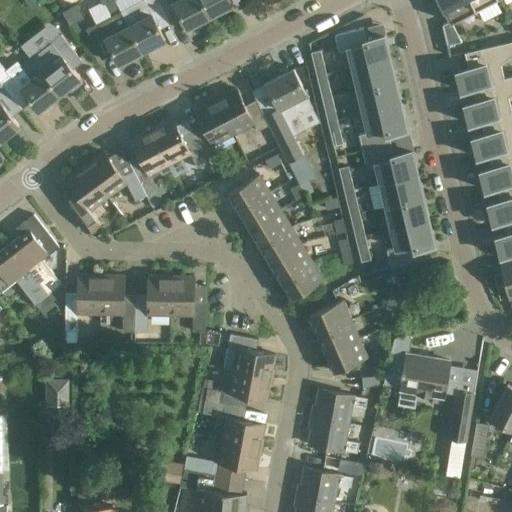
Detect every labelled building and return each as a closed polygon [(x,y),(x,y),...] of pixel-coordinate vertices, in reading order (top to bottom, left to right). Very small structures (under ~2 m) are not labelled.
[(144,49),(117,0),(109,0),(104,3),(110,15),(86,28),(102,58),(113,52),(118,63),(144,49)] [(117,0),(144,49),(165,38),(160,29),(172,22),(159,0),(117,0)] [(210,16),(201,0),(180,0),(176,2),(174,0),(159,0),(172,22),(181,17),(187,28),(210,16)] [(201,0),(210,16),(234,3),(232,0),(201,0)] [(491,0),(441,0),(444,4),(442,6),(450,22),(491,0)] [(449,45),(460,42),(450,22),(444,23),(449,45)] [(352,64),(389,55),(384,34),(366,38),(363,27),(334,34),(338,50),(348,48),(352,64)] [(30,58),(58,93),(79,77),(72,68),(82,60),(60,33),(50,41),(61,54),(48,65),(44,59),(37,65),(30,57),(30,58)] [(460,89),(511,76),(511,75),(504,77),(501,64),(511,55),(511,40),(464,52),(468,67),(456,70),(460,89)] [(316,72),(325,70),(320,50),(311,52),(316,72)] [(389,55),(352,64),(358,89),(395,80),(389,55)] [(8,74),(0,80),(0,83),(20,109),(30,101),(37,110),(58,93),(30,58),(21,65),(17,60),(5,70),(8,74)] [(313,108),(305,94),(306,93),(293,68),(266,82),(279,107),(264,115),(263,115),(268,124),(287,162),(287,161),(298,183),(314,176),(303,153),(283,115),(298,107),(301,113),(313,108)] [(325,70),(316,72),(322,97),(331,95),(325,70)] [(468,122),(511,111),(511,110),(511,111),(508,97),(511,94),(511,76),(460,89),(461,90),(473,87),(476,101),(464,104),(468,122)] [(364,113),(401,104),(395,80),(358,89),(364,113)] [(20,109),(0,83),(0,139),(18,125),(11,116),(20,109)] [(216,99),(233,133),(252,123),(256,130),(268,124),(263,115),(264,115),(255,99),(244,104),(236,88),(216,99)] [(331,95),(322,97),(327,122),(337,119),(331,95)] [(233,133),(216,99),(194,110),(203,127),(192,133),(202,151),(201,152),(205,158),(217,151),(213,144),(233,133)] [(401,104),(364,113),(368,131),(358,134),(362,150),(391,143),(388,132),(406,128),(401,104)] [(476,155),(511,146),(511,111),(468,122),(469,123),(481,120),(484,134),(472,137),(476,155)] [(169,162),(189,152),(191,157),(201,152),(196,140),(186,146),(171,117),(151,128),(169,162)] [(337,119),(327,122),(333,145),(343,143),(337,119)] [(151,177),(159,173),(156,169),(169,162),(151,128),(131,138),(144,164),(133,170),(140,182),(151,177)] [(391,143),(362,150),(366,165),(376,163),(380,182),(417,173),(411,149),(393,153),(391,143)] [(484,189),(511,181),(511,146),(476,155),(477,156),(489,153),(492,167),(480,170),(484,189)] [(84,164),(106,196),(125,182),(134,199),(145,194),(140,182),(133,170),(121,176),(103,151),(84,164)] [(207,163),(205,158),(201,152),(191,157),(197,168),(207,163)] [(277,154),(265,160),(269,168),(281,162),(277,154)] [(60,192),(89,233),(100,225),(88,209),(106,196),(84,164),(66,178),(71,185),(60,192)] [(344,190),(354,188),(348,165),(339,168),(344,190)] [(240,209),(269,192),(258,173),(228,191),(240,209)] [(417,173),(380,182),(381,184),(368,187),(373,208),(386,205),(423,196),(417,173)] [(140,182),(145,194),(157,188),(151,177),(140,182)] [(511,181),(484,189),(497,186),(500,200),(488,203),(492,219),(511,214),(511,181)] [(299,183),(290,188),(296,200),(305,195),(299,183)] [(350,214),(359,211),(354,188),(344,190),(350,214)] [(269,192),(240,209),(250,226),(279,209),(269,192)] [(391,228),(428,219),(423,196),(386,205),(391,228)] [(337,197),(325,200),(327,209),(340,206),(337,197)] [(260,244),(290,226),(279,209),(250,226),(260,244)] [(359,211),(350,214),(355,237),(365,234),(359,211)] [(9,244),(53,301),(56,299),(50,291),(60,282),(42,260),(59,246),(34,214),(15,229),(20,235),(9,244)] [(511,214),(492,219),(492,222),(505,220),(508,233),(496,236),(500,256),(511,252),(511,214)] [(343,218),(333,220),(336,233),(346,231),(343,218)] [(428,219),(391,228),(396,247),(386,249),(390,266),(419,259),(416,247),(434,243),(428,219)] [(260,244),(271,261),(300,243),(290,226),(260,244)] [(365,234),(355,237),(361,261),(371,259),(365,234)] [(341,252),(350,250),(347,238),(338,240),(341,252)] [(271,261),(281,278),(311,261),(300,243),(271,261)] [(53,301),(9,244),(0,250),(0,292),(15,280),(39,310),(44,306),(50,313),(58,307),(53,301)] [(350,250),(341,252),(344,264),(353,262),(350,250)] [(511,258),(501,261),(511,307),(511,258)] [(311,261),(281,278),(292,296),(321,279),(311,261)] [(135,330),(135,318),(136,303),(123,303),(123,273),(100,274),(100,313),(123,314),(123,330),(135,330)] [(78,313),(100,313),(100,274),(77,274),(77,291),(65,291),(64,342),(71,342),(76,342),(76,330),(78,330),(78,313)] [(170,314),(170,275),(148,275),(147,313),(170,314)] [(170,275),(170,314),(193,314),(193,330),(205,331),(205,302),(193,302),(193,275),(170,275)] [(386,303),(396,306),(399,293),(389,291),(386,303)] [(423,311),(439,308),(437,296),(420,300),(423,311)] [(309,315),(317,334),(350,319),(341,300),(309,315)] [(393,318),(396,306),(386,303),(383,316),(393,318)] [(135,318),(135,330),(148,330),(148,319),(135,318)] [(317,334),(325,352),(358,338),(350,319),(317,334)] [(380,327),(377,341),(386,343),(389,330),(380,327)] [(233,370),(271,377),(275,353),(255,350),(257,338),(230,333),(228,345),(237,346),(233,370)] [(383,383),(400,387),(399,389),(417,391),(417,394),(430,395),(430,393),(443,395),(449,360),(409,354),(413,333),(394,337),(383,383)] [(358,338),(325,352),(334,372),(367,357),(358,338)] [(200,399),(246,408),(248,395),(267,399),(271,377),(233,370),(229,392),(212,389),(213,380),(205,379),(200,399)] [(379,375),(361,376),(362,387),(380,386),(379,375)] [(69,382),(47,382),(47,406),(69,406),(69,382)] [(511,429),(511,385),(507,383),(490,418),(511,429)] [(362,417),(364,407),(366,397),(318,388),(313,415),(347,421),(348,414),(362,417)] [(455,388),(447,438),(467,441),(475,392),(455,388)] [(222,438),(262,445),(266,422),(244,418),(246,408),(200,399),(198,412),(226,417),(222,438)] [(347,421),(313,415),(308,442),(356,451),(358,441),(344,438),(347,421)] [(475,422),(470,455),(484,457),(488,424),(475,422)] [(222,438),(218,460),(258,468),(262,445),(222,438)] [(186,455),(184,467),(212,472),(214,460),(186,455)] [(156,458),(152,478),(179,483),(183,462),(156,458)] [(80,465),(77,497),(102,499),(103,482),(97,482),(98,466),(80,465)] [(295,493),(333,500),(336,482),(350,485),(352,474),(304,466),(301,482),(298,481),(295,493)] [(212,472),(184,467),(179,487),(197,488),(194,511),(244,511),(246,493),(242,493),(244,478),(212,472)] [(330,511),(333,500),(295,493),(293,505),(297,506),(295,511),(330,511)]
